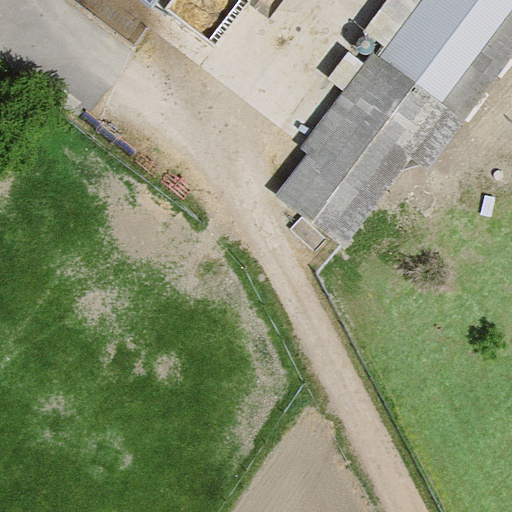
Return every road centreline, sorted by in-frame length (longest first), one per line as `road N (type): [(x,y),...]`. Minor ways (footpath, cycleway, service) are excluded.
road 1 (track): [(415,511),(251,197),(45,0)]
road 2 (track): [(277,0),(239,95),(204,152)]
